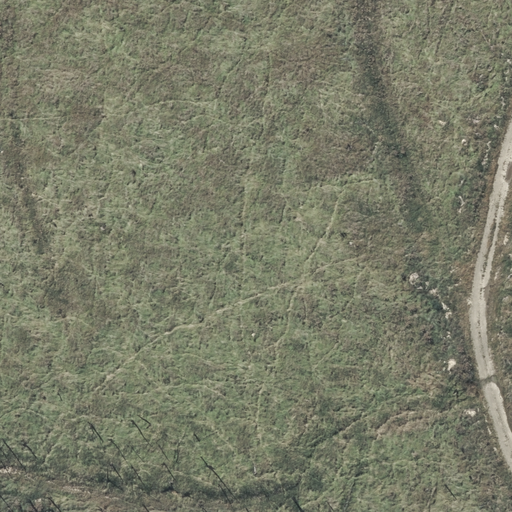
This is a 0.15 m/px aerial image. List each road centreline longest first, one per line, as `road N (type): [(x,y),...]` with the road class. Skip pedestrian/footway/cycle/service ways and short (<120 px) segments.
road 1 (track): [(360,0),(394,130),(480,364)]
road 2 (track): [(511,132),(490,204),(480,364),(511,432)]
